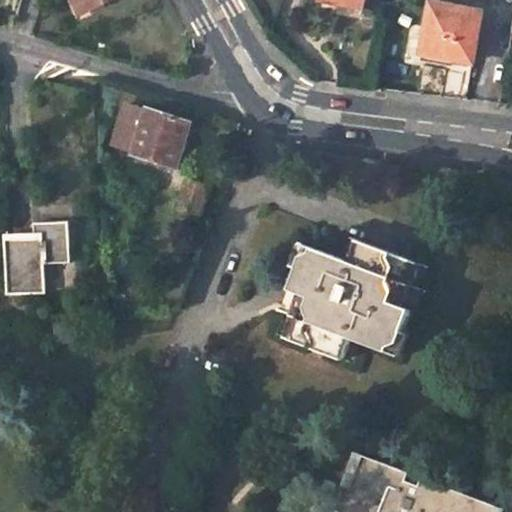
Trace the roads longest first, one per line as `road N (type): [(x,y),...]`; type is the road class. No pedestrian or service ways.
road 1 (unclassified): [(0,36),(174,94),(272,96)]
road 2 (unclassified): [(272,96),(315,114),(511,139)]
